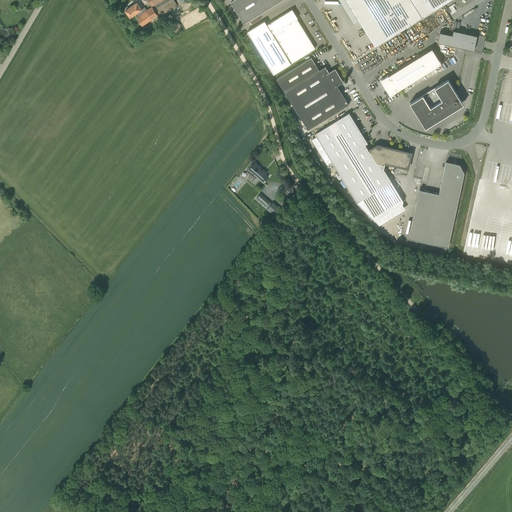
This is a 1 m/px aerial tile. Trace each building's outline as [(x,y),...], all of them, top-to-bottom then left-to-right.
[(130,17),(136,13),(139,16),(137,17),(142,26),(158,15),(159,17),(178,6),(174,0),(148,0),(152,6),(147,10),(145,7),(142,9),(137,2),(126,10),(130,17)] [(232,0),(231,1),(244,22),(280,0),(232,0)] [(346,0),(375,46),(449,0),(346,0)] [(265,20),(247,31),(274,74),(315,48),(291,9),(267,24),(265,20)] [(451,45),(474,50),(478,35),(454,30),(451,45)] [(423,53),(380,80),(390,95),(435,67),(433,64),(431,66),(423,53)] [(319,70),(311,57),(276,79),(308,130),(349,104),(337,85),(343,81),(339,75),(335,69),(329,72),(325,66),(319,70)] [(410,102),(425,127),(458,107),(446,80),(410,102)] [(367,150),(368,149),(365,144),(368,143),(349,112),(315,134),(316,136),(332,162),(333,163),(333,164),(357,202),(375,221),(402,204),(403,201),(386,172),(376,170),(377,167),(367,150)] [(331,120),(339,115),(337,112),(329,117),(331,120)] [(369,150),(368,149),(367,150),(377,167),(376,170),(386,172),(384,169),(385,162),(400,165),(403,151),(380,146),(380,149),(377,148),(376,146),(369,150)] [(403,151),(400,165),(398,171),(406,173),(410,155),(410,156),(408,155),(408,152),(403,151)] [(419,189),(409,235),(409,238),(448,247),(448,244),(449,244),(464,173),(459,163),(446,161),(446,163),(439,193),(419,189)] [(250,171),(264,182),(268,177),(266,175),(267,173),(256,164),(250,171)] [(268,208),(269,209),(273,205),(272,204),(272,203),(260,193),(256,197),(268,208)]
